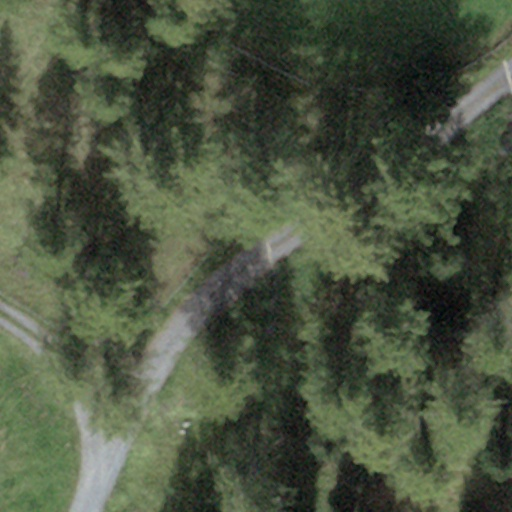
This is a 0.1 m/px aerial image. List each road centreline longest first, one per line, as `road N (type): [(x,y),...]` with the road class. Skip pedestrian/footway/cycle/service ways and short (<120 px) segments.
road 1 (track): [(84,511),(161,358),(219,286),(511,78)]
road 2 (track): [(110,458),(83,402),(29,330),(0,315)]
